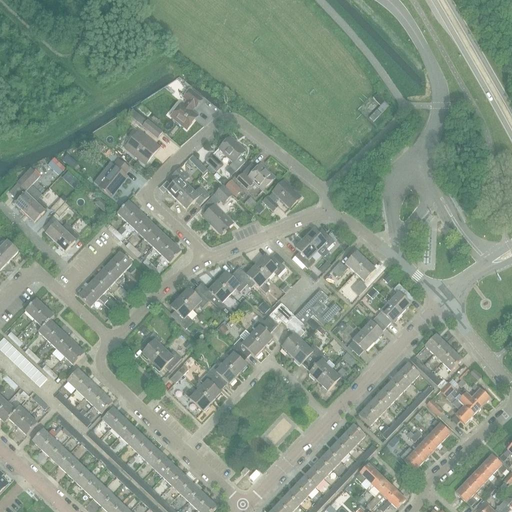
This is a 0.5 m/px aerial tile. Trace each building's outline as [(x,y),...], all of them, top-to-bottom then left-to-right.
[(184,99),(188,102),(185,106),(183,104),(177,111),(179,113),(174,119),(187,130),(195,120),(189,115),(195,108),(196,108),(202,101),(191,91),(184,99)] [(380,107),(369,118),(373,122),(389,107),(376,95),(373,99),(380,107)] [(133,110),(129,116),(134,120),(138,114),(133,110)] [(143,128),(157,139),(162,133),(148,122),(143,128)] [(125,150),(145,166),(159,148),(140,132),(125,150)] [(219,149),(233,163),(229,167),(235,173),(246,162),(240,158),(245,152),(231,138),(219,149)] [(207,162),(216,171),(222,165),(213,156),(207,162)] [(193,157),(189,161),(196,169),(200,164),(193,157)] [(55,160),(48,167),(59,176),(65,169),(55,160)] [(111,164),(94,184),(99,188),(111,198),(128,179),(125,177),(130,171),(119,161),(114,167),(111,164)] [(267,193),(264,190),(275,179),(261,165),(256,170),(251,165),(237,180),(247,190),(254,183),(263,192),(261,194),(264,196),(267,193)] [(167,192),(176,201),(189,189),(184,184),(190,179),(180,169),(171,178),(176,183),(167,192)] [(17,184),(25,192),(38,178),(30,170),(17,184)] [(219,181),(224,186),(229,182),(225,179),(222,178),(219,181)] [(225,187),(236,198),(243,192),(231,181),(225,187)] [(274,194),(269,199),(268,198),(264,203),(273,213),(278,208),(274,203),(279,198),(290,210),(301,198),(294,191),(294,192),(284,182),(273,193),(274,194)] [(25,195),(15,205),(24,214),(34,203),(35,204),(38,200),(38,199),(42,195),(33,186),(25,195)] [(200,209),(206,214),(202,218),(221,236),(233,224),(215,206),(220,201),(223,205),(232,196),(223,187),(215,195),(200,209)] [(189,189),(176,201),(186,212),(195,202),(200,207),(209,198),(200,189),(194,194),(189,189)] [(458,197),(455,199),(462,211),(465,210),(458,197)] [(50,210),(54,213),(64,202),(61,199),(50,210)] [(34,203),(24,214),(35,224),(45,213),(44,213),(48,209),(38,200),(35,204),(34,203)] [(64,202),(54,213),(59,218),(70,208),(64,202)] [(117,215),(126,224),(138,212),(129,203),(117,215)] [(258,206),(253,211),(258,215),(263,210),(258,206)] [(126,224),(135,232),(147,221),(138,212),(126,224)] [(135,232),(144,240),(155,228),(147,221),(135,232)] [(46,235),(55,243),(70,227),(67,224),(62,229),(56,224),(46,235)] [(70,227),(55,243),(65,253),(75,242),(80,237),(70,227)] [(108,231),(114,236),(118,233),(112,227),(108,231)] [(81,239),(86,243),(96,233),(91,228),(81,239)] [(144,240),(153,249),(163,236),(155,228),(144,240)] [(308,237),(304,240),(317,253),(323,248),(326,251),(334,243),(321,230),(317,235),(312,230),(307,236),(308,237)] [(431,266),(432,231),(422,231),(421,265),(431,266)] [(118,233),(114,236),(120,242),(124,238),(118,233)] [(153,249),(161,257),(172,245),(163,236),(153,249)] [(317,253),(304,240),(301,243),(300,243),(295,247),(296,248),(295,249),(299,253),(295,257),(307,270),(315,262),(312,259),(317,253)] [(8,242),(0,250),(0,252),(10,262),(19,253),(8,242)] [(126,248),(131,253),(135,249),(129,244),(126,248)] [(172,245),(161,257),(170,265),(181,253),(172,245)] [(135,249),(131,253),(138,259),(141,255),(135,249)] [(0,252),(0,270),(1,272),(10,262),(0,252)] [(348,269),(355,274),(366,262),(356,253),(344,267),(340,263),(332,272),(339,278),(348,269)] [(120,254),(112,263),(125,274),(132,266),(120,254)] [(255,267),(268,279),(273,274),(277,277),(285,269),(272,257),(268,262),(264,258),(263,259),(262,258),(258,262),(258,263),(255,267)] [(143,264),(149,269),(152,265),(147,260),(143,264)] [(366,262),(355,274),(361,280),(352,290),(359,297),(367,289),(363,285),(376,271),(366,262)] [(112,263),(104,271),(117,282),(125,274),(112,263)] [(152,265),(149,269),(155,275),(158,271),(152,265)] [(234,273),(247,286),(247,285),(251,289),(255,284),(266,294),(270,290),(263,284),(268,279),(255,267),(251,270),(246,275),(239,268),(234,273)] [(104,271),(96,280),(109,291),(117,282),(104,271)] [(217,283),(230,295),(235,289),(240,293),(247,286),(234,273),(230,277),(226,274),(225,274),(224,274),(220,278),(221,279),(217,283)] [(312,274),(309,277),(315,283),(318,280),(312,274)] [(387,275),(383,279),(388,283),(392,279),(387,275)] [(141,284),(144,288),(150,282),(146,278),(141,284)] [(96,280),(87,289),(99,301),(104,306),(109,302),(103,296),(109,291),(96,280)] [(202,284),(197,289),(209,301),(220,311),(224,307),(222,304),(225,300),(230,295),(217,283),(214,287),(213,286),(208,291),(202,284)] [(285,285),(280,290),(285,295),(290,290),(285,285)] [(398,295),(389,304),(401,315),(410,306),(409,304),(414,299),(404,289),(399,285),(393,290),(398,295)] [(367,295),(373,301),(379,294),(373,288),(367,295)] [(99,301),(87,289),(79,298),(91,309),(99,301)] [(180,299),(193,311),(198,306),(202,309),(209,301),(197,289),(193,293),(189,289),(188,290),(187,289),(182,294),(183,295),(180,299)] [(135,290),(130,295),(133,300),(139,294),(135,290)] [(320,290),(309,302),(318,311),(330,322),(341,310),(334,304),(329,309),(324,305),(329,299),(320,290)] [(133,300),(130,295),(124,302),(128,305),(133,300)] [(175,302),(171,306),(172,307),(171,308),(175,312),(171,316),(184,329),(185,331),(193,323),(191,321),(187,317),(193,311),(180,299),(176,303),(175,302)] [(25,312),(34,321),(45,309),(36,301),(25,312)] [(309,302),(294,317),(304,326),(313,316),(324,327),(330,322),(318,311),(309,302)] [(381,313),(376,318),(386,328),(391,323),(392,324),(401,315),(389,304),(381,313)] [(266,305),(259,312),(264,316),(271,309),(266,305)] [(281,323),(286,327),(294,317),(281,305),(268,318),(277,327),(281,323)] [(119,308),(114,313),(117,317),(122,311),(119,308)] [(34,321),(42,329),(50,322),(54,318),(45,309),(34,321)] [(117,317),(114,313),(107,319),(111,323),(117,317)] [(304,326),(294,317),(286,327),(295,335),(282,349),(283,349),(282,350),(287,355),(287,354),(291,357),(304,345),(298,340),(304,333),(300,329),(304,326)] [(268,318),(264,323),(263,323),(273,332),(277,327),(268,318)] [(371,323),(362,332),(373,344),(383,334),(381,333),(386,328),(376,318),(371,323)] [(256,331),(251,336),(251,337),(263,349),(267,345),(268,346),(272,341),(271,340),(272,340),(268,336),(273,332),(263,323),(264,323),(260,319),(252,327),(256,331)] [(38,334),(47,342),(59,331),(50,322),(42,329),(38,334)] [(222,326),(218,331),(223,336),(227,331),(222,326)] [(320,327),(317,331),(321,336),(325,332),(320,327)] [(142,328),(139,332),(143,336),(147,332),(142,328)] [(47,342),(56,351),(68,339),(59,331),(47,342)] [(241,339),(234,347),(247,358),(250,354),(254,358),(255,357),(256,358),(261,354),(260,353),(263,349),(251,337),(251,336),(245,331),(240,337),(241,339)] [(373,344),(362,332),(353,341),(353,342),(348,347),(359,357),(364,352),(365,353),(373,344)] [(8,337),(14,342),(17,339),(11,333),(8,337)] [(148,360),(152,363),(164,351),(158,345),(162,341),(154,334),(142,347),(146,351),(142,355),(143,356),(142,357),(147,361),(148,360)] [(425,347),(433,356),(444,344),(435,336),(424,347),(425,347)] [(17,339),(14,342),(20,348),(23,344),(17,339)] [(56,351),(65,359),(77,348),(68,339),(56,351)] [(8,343),(0,351),(5,355),(12,347),(8,343)] [(332,349),(337,354),(342,349),(336,344),(332,349)] [(433,356),(442,364),(453,352),(444,344),(433,356)] [(309,350),(304,345),(291,357),(295,361),(294,362),(299,367),(300,366),(302,365),(306,369),(321,354),(313,346),(309,350)] [(12,347),(5,355),(9,359),(17,351),(12,347)] [(230,358),(225,364),(237,376),(241,373),(242,374),(247,369),(246,367),(242,363),(247,358),(234,347),(226,355),(230,358)] [(77,348),(65,359),(74,368),(85,355),(77,348)] [(25,353),(31,359),(35,355),(29,349),(25,353)] [(17,351),(9,359),(13,364),(21,356),(17,351)] [(164,351),(152,363),(155,367),(154,368),(159,373),(160,372),(161,372),(164,368),(169,373),(181,360),(173,352),(169,356),(164,351)] [(453,352),(442,364),(451,372),(462,361),(453,352)] [(321,354),(306,369),(310,373),(309,375),(310,375),(309,376),(313,380),(314,381),(314,380),(315,380),(319,384),(331,371),(334,367),(329,361),(321,354)] [(342,359),(351,367),(356,363),(347,354),(342,359)] [(35,355),(31,359),(37,365),(40,361),(35,355)] [(21,356),(13,364),(18,368),(25,360),(21,356)] [(411,362),(419,370),(424,366),(415,357),(411,362)] [(25,360),(18,368),(22,372),(30,364),(25,360)] [(30,364),(22,372),(26,376),(34,368),(30,364)] [(216,366),(208,374),(214,380),(223,389),(227,384),(229,386),(229,385),(230,386),(235,381),(234,380),(237,376),(225,364),(219,369),(216,366)] [(408,364),(400,373),(412,384),(420,376),(408,364)] [(42,370),(49,376),(53,372),(46,366),(42,370)] [(426,377),(428,378),(432,374),(431,372),(424,366),(419,370),(426,377)] [(183,377),(188,371),(184,367),(178,372),(170,381),(175,386),(183,377)] [(34,368),(26,376),(31,380),(38,372),(34,368)] [(336,375),(331,371),(319,384),(322,387),(321,388),(326,392),(327,391),(328,392),(336,384),(339,380),(340,380),(346,373),(342,369),(336,375)] [(470,374),(477,381),(481,377),(474,370),(470,374)] [(67,383),(77,392),(87,380),(78,371),(67,383)] [(38,372),(31,380),(35,384),(43,376),(38,372)] [(53,372),(49,376),(54,381),(58,377),(53,372)] [(400,373),(393,380),(404,392),(412,384),(400,373)] [(204,385),(198,391),(211,404),(215,400),(216,401),(220,396),(219,395),(220,395),(219,393),(223,389),(214,380),(208,374),(200,382),(204,385)] [(437,387),(440,385),(442,383),(432,374),(428,378),(437,387)] [(43,376),(35,384),(39,388),(47,380),(43,376)] [(3,381),(8,386),(13,382),(7,377),(3,381)] [(77,392),(85,400),(96,389),(87,380),(77,392)] [(393,380),(384,389),(395,401),(404,392),(393,380)] [(442,383),(440,385),(449,394),(453,390),(451,388),(452,387),(447,383),(447,384),(444,380),(442,383)] [(461,380),(457,385),(461,389),(465,384),(461,380)] [(13,382),(8,386),(14,391),(18,387),(13,382)] [(440,385),(437,387),(440,391),(446,397),(449,394),(440,385)] [(430,386),(422,394),(427,398),(435,390),(430,386)] [(477,394),(472,399),(481,408),(489,400),(475,386),(472,389),(477,394)] [(85,400),(93,408),(103,395),(96,389),(85,400)] [(384,389),(375,398),(387,410),(395,401),(384,389)] [(211,404),(198,391),(194,396),(188,390),(183,394),(203,413),(204,412),(204,413),(209,408),(208,408),(211,404)] [(463,398),(459,403),(473,416),(481,408),(472,399),(464,391),(460,396),(463,398)] [(20,396),(26,402),(29,398),(23,392),(20,396)] [(55,398),(62,405),(67,401),(59,394),(55,398)] [(422,394),(414,402),(419,407),(427,398),(422,394)] [(103,395),(93,408),(101,416),(112,404),(103,395)] [(33,400),(39,406),(42,402),(37,397),(33,400)] [(375,398),(367,407),(379,419),(387,410),(375,398)] [(427,406),(438,417),(443,412),(431,400),(427,406)] [(464,425),(473,416),(459,403),(456,400),(452,404),(460,412),(455,416),(451,420),(456,425),(460,421),(464,425)] [(70,413),(72,414),(76,410),(67,401),(62,405),(70,413)] [(42,402),(39,406),(45,411),(48,408),(42,402)] [(414,402),(406,411),(411,415),(419,407),(414,402)] [(0,420),(5,425),(9,421),(15,412),(6,404),(0,411),(0,420)] [(379,419),(367,407),(358,416),(370,427),(379,419)] [(9,421),(18,429),(29,417),(20,408),(15,412),(9,421)] [(102,421),(109,429),(120,416),(113,409),(102,421)] [(77,419),(79,421),(84,417),(76,410),(72,414),(77,419)] [(406,411),(397,420),(402,424),(411,415),(406,411)] [(414,418),(420,424),(424,420),(418,414),(414,418)] [(60,426),(62,428),(67,423),(65,422),(58,415),(54,420),(60,426)] [(109,429),(118,437),(128,424),(120,416),(109,429)] [(29,417),(18,429),(26,437),(37,425),(29,417)] [(84,417),(79,421),(87,429),(91,424),(84,417)] [(397,420),(389,428),(394,433),(402,424),(397,420)] [(436,429),(431,434),(441,444),(450,435),(435,421),(432,425),(436,429)] [(62,428),(71,436),(75,431),(70,426),(67,423),(62,428)] [(118,437),(127,445),(138,433),(128,424),(118,437)] [(354,426),(345,435),(356,446),(365,437),(354,426)] [(394,433),(389,428),(382,436),(386,441),(394,433)] [(32,442),(41,450),(52,439),(43,431),(32,442)] [(71,436),(80,444),(84,440),(75,431),(71,436)] [(87,437),(95,445),(100,440),(92,432),(87,437)] [(127,445),(136,454),(147,442),(138,433),(127,445)] [(419,439),(415,435),(414,436),(410,433),(407,436),(415,444),(419,439)] [(431,434),(422,443),(432,453),(441,444),(431,434)] [(345,435),(336,445),(349,454),(356,446),(345,435)] [(395,438),(388,445),(392,449),(399,442),(395,438)] [(41,450),(50,459),(60,447),(52,439),(41,450)] [(80,444),(88,453),(93,448),(84,440),(80,444)] [(95,445),(104,453),(109,448),(100,440),(95,445)] [(136,454),(144,461),(155,449),(147,442),(136,454)] [(422,443),(414,452),(424,462),(432,453),(422,443)] [(336,445),(328,453),(341,462),(349,454),(336,445)] [(372,446),(364,455),(369,459),(377,450),(372,446)] [(511,455),(511,446),(503,455),(507,459),(511,455)] [(50,459),(58,467),(69,455),(60,447),(50,459)] [(88,453),(97,461),(101,456),(93,448),(88,453)] [(104,453),(113,461),(117,456),(109,448),(104,453)] [(144,461),(154,471),(166,459),(155,449),(144,461)] [(404,455),(400,458),(402,460),(414,472),(423,463),(424,462),(414,452),(413,453),(409,449),(404,455)] [(328,453),(320,461),(332,471),(341,462),(328,453)] [(58,467),(67,475),(78,464),(69,455),(58,467)] [(364,455),(356,464),(360,468),(369,459),(364,455)] [(97,461),(105,469),(110,464),(101,456),(97,461)] [(113,461),(121,470),(126,465),(117,456),(113,461)] [(492,457),(483,466),(494,475),(498,470),(502,474),(506,470),(492,457)] [(154,471),(162,479),(174,468),(166,459),(154,471)] [(320,461),(312,469),(325,479),(332,471),(320,461)] [(67,475),(76,483),(86,472),(78,464),(67,475)] [(105,469),(114,477),(119,472),(110,464),(105,469)] [(356,464),(347,472),(352,477),(360,468),(356,464)] [(121,470),(130,478),(134,473),(126,465),(121,470)] [(360,474),(356,479),(362,485),(362,484),(366,480),(371,485),(381,476),(371,467),(371,468),(368,465),(360,474)] [(483,466),(474,475),(485,484),(494,475),(483,466)] [(162,479),(171,487),(182,475),(174,468),(162,479)] [(246,468),(241,474),(244,477),(249,471),(246,468)] [(312,469),(305,478),(316,488),(325,479),(312,469)] [(76,483),(84,491),(95,480),(86,472),(76,483)] [(114,477),(123,485),(127,480),(119,472),(114,477)] [(347,472),(339,481),(344,485),(352,477),(347,472)] [(130,478),(138,486),(143,481),(134,473),(130,478)] [(171,487),(179,495),(190,483),(182,475),(171,487)] [(474,475),(465,484),(475,494),(485,484),(474,475)] [(374,488),(380,493),(389,484),(381,476),(371,485),(367,490),(370,493),(374,488)] [(305,478),(296,487),(308,497),(316,488),(305,478)] [(84,491),(93,499),(103,488),(95,480),(84,491)] [(123,485),(131,493),(136,489),(127,480),(123,485)] [(138,486),(147,494),(152,489),(143,481),(138,486)] [(339,481),(331,490),(335,494),(344,485),(339,481)] [(179,495),(188,503),(199,491),(190,483),(179,495)] [(384,498),(388,502),(397,492),(389,484),(380,493),(367,507),(372,511),(384,498)] [(475,494),(465,484),(456,494),(466,504),(466,503),(470,508),(474,504),(469,500),(475,494)] [(296,487),(287,496),(300,505),(308,497),(296,487)] [(93,499),(101,508),(112,496),(103,488),(93,499)] [(493,492),(489,488),(485,492),(489,497),(493,492)] [(131,493),(140,501),(144,497),(136,489),(131,493)] [(147,494),(156,502),(160,498),(152,489),(147,494)] [(331,490),(323,498),(323,499),(327,503),(335,494),(331,490)] [(188,503),(197,511),(208,500),(199,491),(188,503)] [(397,492),(388,502),(380,510),(380,511),(379,511),(384,511),(391,505),(397,510),(406,500),(397,492)] [(101,508),(106,511),(113,511),(121,505),(112,496),(101,508)] [(287,496),(279,504),(289,511),(293,511),(300,505),(287,496)] [(140,501),(149,510),(153,505),(144,497),(140,501)] [(156,502),(165,511),(169,506),(160,498),(156,502)] [(323,498),(314,507),(319,511),(327,503),(323,499),(323,498)] [(360,498),(356,502),(361,507),(365,503),(360,498)] [(208,500),(197,511),(213,511),(217,508),(208,500)] [(484,511),(502,511),(507,508),(509,506),(504,502),(499,508),(496,508),(496,510),(494,511),(492,511),(488,508),(484,511)]
